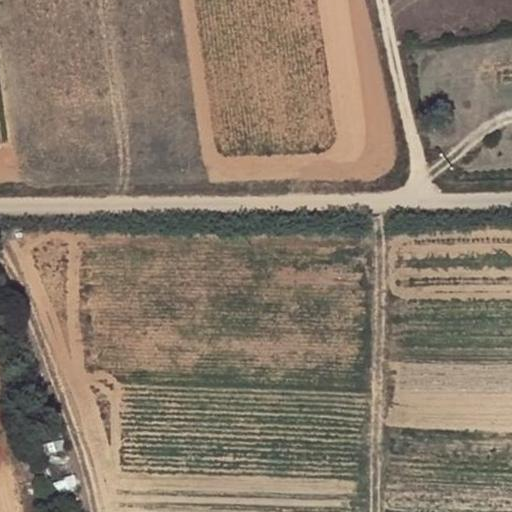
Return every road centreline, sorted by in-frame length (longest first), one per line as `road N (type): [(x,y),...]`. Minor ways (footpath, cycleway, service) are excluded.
road 1 (track): [(0,204),(511,196)]
road 2 (track): [(511,119),(494,121),(420,198),(378,0)]
road 3 (track): [(375,198),(371,511)]
